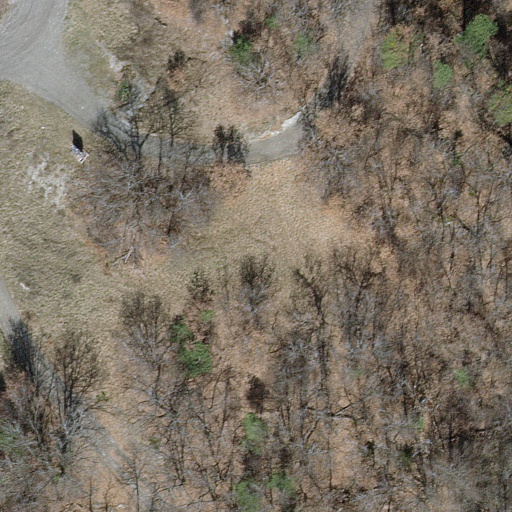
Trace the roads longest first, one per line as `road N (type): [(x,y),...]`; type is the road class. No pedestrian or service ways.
road 1 (track): [(334,0),(334,54),(252,132),(116,127),(1,40)]
road 2 (track): [(0,316),(64,427),(137,511)]
